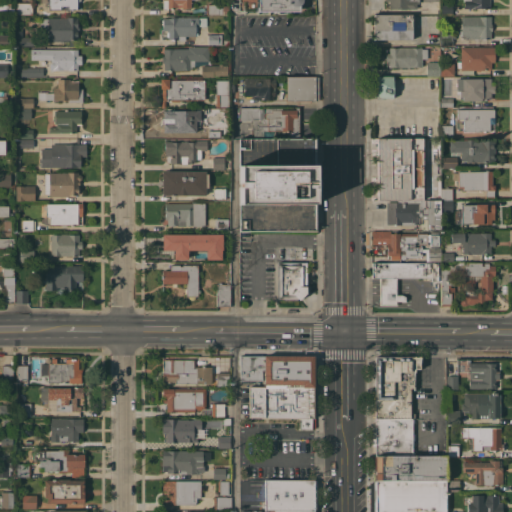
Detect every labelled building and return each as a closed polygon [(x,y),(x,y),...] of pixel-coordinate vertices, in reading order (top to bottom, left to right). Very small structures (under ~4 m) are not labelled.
[(79,0),(78,1),(77,2),(77,9),(66,9),(67,6),(60,6),(60,9),(48,9),(48,0),(79,0)] [(192,0),(192,3),(190,3),(190,4),(191,4),(191,6),(191,8),(172,8),(172,9),(171,9),(171,8),(167,8),(162,8),(162,0),(192,0)] [(302,0),(302,1),(301,3),(299,5),(299,11),(239,10),(239,0),(302,0)] [(419,0),(419,3),(416,3),(416,8),(389,9),(389,1),(385,1),(385,0),(419,0)] [(490,0),(490,8),(463,8),(463,0),(490,0)] [(32,2),(32,15),(16,14),(16,2),(32,2)] [(0,3),(10,3),(10,14),(0,13),(0,3)] [(222,4),(222,14),(206,14),(206,4),(222,4)] [(452,5),(452,13),(440,13),(440,5),(452,5)] [(373,39),(373,14),(412,14),(412,20),(414,20),(414,22),(412,22),(412,39),(373,39)] [(490,16),(490,24),(492,24),(492,31),(490,31),(490,38),(478,39),(478,44),(475,44),(475,39),(468,39),(468,44),(465,44),(465,35),(461,35),(461,16),(490,16)] [(48,17),(77,17),(77,25),(78,24),(78,30),(76,30),(77,40),(75,40),(75,45),(61,45),(61,41),(48,41),(48,17)] [(162,24),(161,24),(161,20),(162,19),(162,18),(170,18),(170,17),(198,17),(206,17),(206,26),(197,26),(197,31),(195,31),(195,32),(197,32),(197,35),(195,35),(195,36),(177,36),(177,39),(174,39),(174,40),(172,40),(172,39),(168,39),(168,36),(167,36),(167,32),(168,32),(168,30),(162,30),(162,24)] [(440,45),(440,27),(452,27),(452,34),(455,34),(455,38),(452,38),(452,45),(440,45)] [(14,45),(14,30),(22,30),(22,38),(33,38),(33,45),(14,45)] [(0,34),(7,34),(7,39),(9,39),(9,46),(0,46),(0,34)] [(221,34),(221,44),(208,44),(208,34),(221,34)] [(208,46),(208,60),(194,60),(194,66),(190,66),(190,70),(164,70),(164,62),(162,62),(161,56),(164,56),(164,49),(188,48),(188,46),(208,46)] [(494,46),(494,62),(491,62),(491,70),(461,70),(461,67),(457,67),(457,61),(460,61),(460,47),(494,46)] [(421,47),(422,48),(427,48),(427,59),(422,59),(422,67),(389,67),(389,61),(385,61),(385,53),(389,53),(389,47),(421,47)] [(68,49),(77,49),(77,55),(81,55),(81,64),(77,64),(77,70),(68,70),(68,69),(63,69),(63,70),(51,70),(51,69),(49,69),(49,63),(51,63),(51,59),(30,59),(30,49),(68,49)] [(439,62),(439,76),(426,76),(426,62),(439,62)] [(454,76),(441,76),(440,63),(453,63),(454,76)] [(218,65),(218,64),(222,64),(222,65),(227,65),(227,75),(218,75),(218,76),(202,76),(202,65),(218,65)] [(31,68),(31,67),(42,67),(43,76),(31,76),(20,76),(20,68),(31,68)] [(286,101),(286,76),(315,76),(318,76),(318,100),(316,100),(286,101)] [(392,98),(377,98),(377,76),(392,76),(392,98)] [(204,81),(205,81),(206,87),(204,87),(204,99),(179,100),(179,101),(171,101),(171,99),(168,100),(166,100),(165,100),(165,107),(161,107),(161,99),(162,99),(161,89),(160,89),(160,79),(168,78),(168,80),(204,79),(204,81)] [(244,78),(275,78),(275,87),(274,87),(274,96),(273,96),(273,100),(263,100),(263,99),(253,99),(253,98),(251,98),(251,95),(244,96),(244,78)] [(490,78),(490,84),(494,84),(494,92),(490,92),(490,99),(482,99),(482,100),(462,100),(462,96),(459,96),(459,90),(462,90),(462,78),(490,78)] [(82,88),(82,102),(68,102),(68,100),(53,100),(38,100),(38,91),(45,91),(45,92),(53,92),(52,87),(56,87),(56,79),(69,79),(69,80),(71,80),(78,80),(78,88),(82,88)] [(227,80),(228,106),(216,107),(215,80),(227,80)] [(33,97),(33,107),(15,107),(15,98),(33,97)] [(452,98),(452,106),(441,106),(441,97),(452,98)] [(258,107),(258,108),(263,108),(263,118),(265,118),(265,108),(281,108),(281,109),(296,109),(296,107),(300,107),(300,138),(291,138),(291,137),(286,137),(286,132),(285,132),(285,131),(280,131),(280,135),(265,135),(265,138),(263,138),(263,137),(253,137),(253,132),(252,132),(252,120),(239,120),(239,107),(258,107)] [(31,119),(15,119),(15,108),(30,108),(31,119)] [(494,109),(494,124),(489,124),(490,124),(490,129),(489,129),(489,131),(481,131),(481,132),(463,132),(463,128),(462,128),(462,123),(463,123),(463,118),(457,118),(457,109),(494,109)] [(80,123),(80,124),(75,125),(75,132),(48,132),(48,127),(56,126),(56,124),(54,124),(54,111),(80,110),(80,123)] [(163,110),(199,110),(199,126),(196,126),(196,132),(163,132),(163,124),(161,124),(161,117),(163,117),(163,110)] [(452,125),(452,137),(441,137),(441,125),(452,125)] [(225,126),(225,136),(208,136),(208,127),(225,126)] [(32,129),(32,138),(15,138),(15,133),(21,133),(21,129),(32,129)] [(320,177),(320,191),(316,191),(316,230),(240,231),(239,138),(315,138),(316,177),(320,177)] [(397,199),(377,199),(377,138),(422,138),(422,199),(397,199)] [(33,139),(33,147),(15,147),(15,139),(33,139)] [(76,143),(76,139),(78,139),(79,143),(86,143),(86,156),(80,156),(80,158),(80,161),(80,162),(80,167),(40,167),(40,148),(50,148),(50,143),(76,143)] [(467,140),(467,139),(474,139),(474,140),(494,140),(494,162),(467,162),(467,160),(461,160),(461,152),(449,152),(449,140),(467,140)] [(188,141),(188,142),(195,142),(195,140),(206,140),(206,150),(200,150),(200,159),(197,159),(197,161),(187,162),(187,163),(170,163),(169,155),(165,155),(165,151),(164,151),(164,141),(188,141)] [(223,156),(223,169),(212,169),(212,157),(223,156)] [(456,156),(456,168),(442,168),(442,156),(456,156)] [(467,171),(467,169),(469,169),(469,171),(475,171),(475,169),(488,170),(491,170),(491,184),(494,184),(494,197),(485,197),(485,190),(483,190),(483,192),(480,192),(480,190),(477,190),(477,192),(475,192),(475,190),(474,190),(474,191),(472,191),(472,190),(471,190),(471,192),(468,192),(468,190),(465,190),(465,192),(463,192),(463,190),(462,190),(462,188),(462,189),(459,189),(459,188),(458,188),(458,180),(452,180),(452,173),(457,173),(457,171),(467,171)] [(161,171),(164,171),(205,171),(205,174),(207,174),(207,187),(205,187),(205,194),(161,194),(161,171)] [(78,172),(78,174),(80,174),(81,175),(81,178),(80,179),(79,180),(79,185),(78,185),(78,194),(68,194),(68,196),(48,196),(48,193),(44,193),(44,173),(48,173),(48,172),(78,172)] [(0,185),(0,173),(10,173),(10,185),(0,185)] [(34,185),(34,200),(16,200),(15,185),(34,185)] [(225,187),(225,199),(212,199),(212,187),(225,187)] [(441,188),(452,188),(452,199),(441,199),(441,188)] [(440,199),(440,229),(439,230),(438,230),(414,230),(414,224),(386,224),(386,201),(397,201),(397,199),(440,199)] [(452,199),(452,200),(454,200),(454,209),(452,209),(452,211),(441,211),(441,199),(452,199)] [(204,202),(205,225),(177,225),(167,225),(167,219),(165,219),(165,203),(204,202)] [(49,224),(49,222),(47,222),(47,218),(48,218),(48,216),(46,216),(46,209),(44,209),(44,205),(46,205),(46,203),(82,203),(82,204),(83,204),(83,211),(82,211),(82,216),(77,216),(77,218),(82,218),(82,224),(74,224),(74,225),(71,225),(71,224),(66,224),(66,226),(62,226),(62,224),(49,224)] [(0,204),(8,204),(8,216),(0,216),(0,204)] [(494,204),(494,206),(495,206),(495,211),(494,211),(494,219),(491,219),(491,220),(492,220),(492,222),(491,222),(491,224),(482,224),(482,221),(476,221),(476,224),(461,224),(461,217),(465,217),(465,214),(463,214),(463,204),(494,204)] [(228,218),(228,230),(214,230),(215,218),(228,218)] [(32,231),(21,231),(21,219),(33,219),(32,231)] [(425,251),(421,251),(421,256),(416,256),(416,257),(405,257),(405,258),(399,258),(399,259),(390,259),(390,255),(387,255),(386,244),(372,244),(372,231),(390,231),(390,233),(426,233),(426,234),(430,234),(430,231),(438,231),(438,247),(440,247),(440,252),(441,252),(441,261),(425,261),(425,251)] [(211,244),(193,244),(193,249),(190,249),(190,255),(165,256),(165,248),(164,248),(163,248),(162,247),(161,245),(161,243),(162,242),(163,241),(165,241),(165,233),(190,233),(190,234),(210,233),(211,244)] [(462,254),(462,244),(460,244),(460,242),(450,242),(450,233),(490,233),(490,240),(494,240),(494,246),(490,246),(490,253),(462,254)] [(78,234),(78,241),(81,241),(81,248),(78,248),(78,255),(50,255),(50,243),(49,243),(49,240),(50,240),(50,234),(78,234)] [(0,237),(14,237),(14,247),(0,247),(0,237)] [(221,253),(221,246),(228,246),(228,261),(211,262),(211,253),(221,253)] [(33,262),(21,262),(21,261),(20,261),(20,249),(33,249),(33,262)] [(441,252),(453,252),(453,261),(441,261),(441,252)] [(306,262),(306,269),(307,269),(307,276),(306,276),(307,276),(307,290),(306,290),(306,292),(305,294),(306,295),(306,296),(306,297),(305,298),(304,299),(303,299),(302,300),(301,299),(300,298),(299,299),(297,298),(297,300),(291,300),(291,299),(290,299),(290,300),(283,300),(283,299),(277,299),(277,261),(306,262)] [(431,281),(431,277),(395,277),(396,295),(402,294),(405,296),(405,301),(397,301),(396,305),(379,305),(379,277),(372,277),(372,262),(439,261),(439,281),(431,281)] [(440,267),(441,267),(446,267),(448,265),(450,264),(452,266),(459,261),(462,261),(462,265),(466,266),(466,262),(481,262),(481,266),(483,266),(483,262),(489,263),(489,265),(494,265),(494,276),(492,276),(492,299),(486,299),(487,302),(474,303),(474,304),(467,304),(465,305),(462,306),(460,304),(459,302),(460,299),(461,297),(464,297),(464,289),(473,289),(473,291),(480,291),(480,276),(474,276),(474,287),(463,287),(463,276),(462,276),(459,274),(453,274),(453,281),(454,281),(455,282),(455,283),(455,284),(454,285),(450,285),(450,287),(454,287),(454,302),(451,302),(451,306),(441,306),(440,306),(440,267)] [(15,263),(15,276),(2,276),(2,263),(15,263)] [(170,270),(170,264),(179,264),(179,266),(182,266),(182,264),(197,264),(197,296),(195,296),(194,297),(194,298),(193,299),(192,299),(191,299),(190,299),(190,298),(189,296),(186,296),(186,283),(176,283),(176,286),(172,286),(172,283),(162,283),(162,279),(161,279),(161,274),(162,274),(162,270),(170,270)] [(82,265),(82,280),(74,280),(74,290),(64,290),(64,287),(56,287),(56,290),(45,290),(45,265),(82,265)] [(14,283),(14,284),(15,284),(15,293),(14,293),(14,302),(3,302),(3,283),(14,283)] [(216,306),(216,284),(229,284),(230,306),(216,306)] [(15,290),(27,290),(27,302),(15,302),(15,290)] [(263,386),(263,370),(262,370),(262,380),(240,380),(240,356),(313,356),(313,387),(263,386)] [(375,401),(374,401),(374,357),(420,357),(420,359),(419,359),(419,369),(414,369),(414,390),(413,390),(413,388),(410,388),(410,413),(414,413),(414,418),(412,418),(375,418),(375,401)] [(65,363),(65,358),(78,358),(78,369),(81,369),(81,383),(68,383),(68,380),(60,380),(60,382),(48,382),(48,362),(51,362),(51,358),(56,358),(56,363),(65,363)] [(193,359),(193,368),(194,368),(194,367),(202,367),(202,365),(204,365),(204,367),(211,367),(211,383),(175,383),(175,382),(162,382),(162,372),(162,359),(193,359)] [(495,371),(499,371),(499,380),(495,380),(495,388),(469,388),(469,379),(466,379),(466,372),(456,372),(456,360),(469,360),(469,363),(495,363),(495,371)] [(13,365),(13,379),(1,380),(1,365),(13,365)] [(26,365),(27,381),(16,381),(16,365),(26,365)] [(228,372),(228,385),(216,385),(216,372),(228,372)] [(446,375),(457,375),(457,376),(460,376),(460,387),(457,387),(457,390),(446,390),(446,375)] [(313,418),(315,418),(315,428),(311,428),(311,429),(299,429),(299,417),(248,417),(248,387),(263,386),(313,387),(313,418)] [(83,387),(83,397),(76,397),(76,406),(80,406),(80,415),(79,415),(79,411),(55,411),(55,396),(48,396),(48,400),(40,400),(40,387),(83,387)] [(205,388),(205,408),(203,409),(203,410),(196,410),(196,409),(194,409),(194,411),(166,411),(166,402),(162,402),(162,388),(205,388)] [(471,418),(471,412),(467,412),(467,411),(461,411),(461,403),(463,403),(463,393),(490,393),(490,392),(495,392),(495,394),(499,394),(499,402),(501,402),(501,410),(499,410),(499,417),(487,417),(487,418),(478,418),(471,418)] [(30,403),(30,416),(18,416),(18,403),(30,403)] [(224,403),(224,417),(211,417),(211,403),(224,403)] [(0,404),(8,404),(8,405),(13,405),(13,414),(0,414),(0,404)] [(446,424),(446,410),(459,410),(459,424),(446,424)] [(83,418),(83,432),(78,432),(78,441),(66,441),(58,441),(50,441),(50,418),(83,418)] [(177,419),(188,419),(188,420),(193,420),(193,419),(201,419),(201,428),(197,428),(197,438),(192,438),(192,442),(177,441),(177,442),(166,442),(166,440),(167,440),(167,433),(161,433),(161,418),(177,419)] [(412,455),(375,456),(375,418),(412,418),(412,419),(414,419),(414,422),(412,422),(412,433),(415,433),(415,440),(412,440),(412,455)] [(500,427),(500,429),(501,429),(501,433),(500,433),(500,438),(501,438),(501,442),(500,442),(500,444),(502,444),(502,450),(489,450),(489,449),(481,449),(481,450),(472,450),(466,450),(466,437),(467,437),(467,436),(461,436),(461,427),(500,427)] [(0,436),(10,436),(10,445),(0,445),(0,436)] [(230,448),(218,448),(217,448),(217,437),(218,437),(218,436),(230,436),(230,448)] [(458,445),(458,456),(447,456),(447,445),(458,445)] [(44,471),(43,466),(39,466),(39,461),(34,461),(34,450),(65,450),(65,454),(83,453),(83,477),(71,478),(71,472),(66,472),(58,473),(58,470),(44,471)] [(202,450),(202,465),(203,465),(203,472),(199,472),(199,474),(179,474),(179,473),(178,473),(166,473),(166,465),(161,465),(162,450),(202,450)] [(373,480),(373,456),(375,456),(412,455),(446,455),(446,480),(373,480)] [(489,462),(489,460),(499,460),(499,466),(501,466),(501,471),(502,471),(502,472),(502,483),(501,483),(501,484),(475,484),(475,473),(473,473),(469,473),(466,473),(466,471),(462,471),(462,462),(489,462)] [(0,461),(8,461),(8,462),(11,462),(11,475),(0,475),(0,461)] [(28,464),(30,464),(30,476),(16,477),(16,464),(28,464)] [(225,468),(225,473),(228,473),(228,478),(225,478),(225,479),(213,479),(213,467),(225,468)] [(83,480),(83,489),(85,489),(85,495),(83,495),(83,496),(84,497),(84,500),(83,501),(83,503),(46,503),(46,498),(44,498),(44,495),(43,494),(42,493),(42,492),(43,490),(44,488),(44,480),(51,480),(51,479),(69,479),(69,480),(83,480)] [(162,480),(170,480),(170,479),(172,479),(172,480),(200,481),(200,497),(196,497),(196,502),(195,502),(195,504),(166,504),(166,509),(165,509),(165,499),(169,499),(169,491),(165,491),(165,490),(162,490),(162,480)] [(228,480),(228,494),(224,494),(224,495),(221,495),(221,494),(217,494),(216,480),(228,480)] [(274,510),(264,510),(264,480),(315,480),(315,509),(314,509),(314,511),(274,510)] [(373,511),(373,480),(446,480),(446,511),(373,511)] [(459,480),(459,491),(447,491),(447,480),(459,480)] [(1,492),(13,492),(13,502),(14,502),(14,507),(13,507),(13,508),(1,508),(1,492)] [(21,508),(22,495),(36,495),(36,508),(21,508)] [(498,495),(498,502),(502,502),(502,511),(467,511),(467,504),(464,504),(464,497),(471,496),(471,495),(498,495)] [(230,496),(230,509),(213,509),(213,496),(230,496)]
